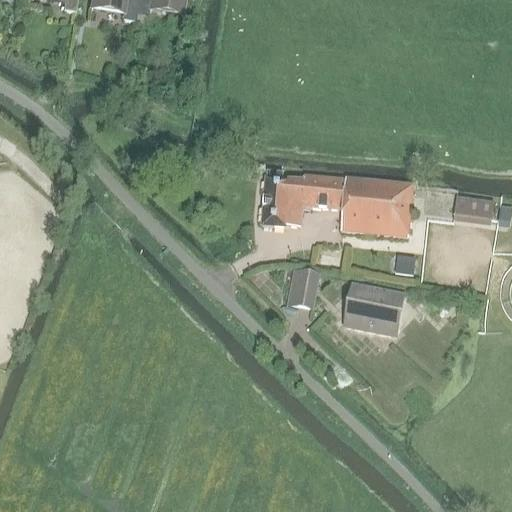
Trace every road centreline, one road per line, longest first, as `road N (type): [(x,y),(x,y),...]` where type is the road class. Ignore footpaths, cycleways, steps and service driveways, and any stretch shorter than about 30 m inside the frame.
road 1 (unclassified): [(439,511),(77,148),(0,86)]
road 2 (track): [(36,110),(58,88),(71,87),(218,128)]
